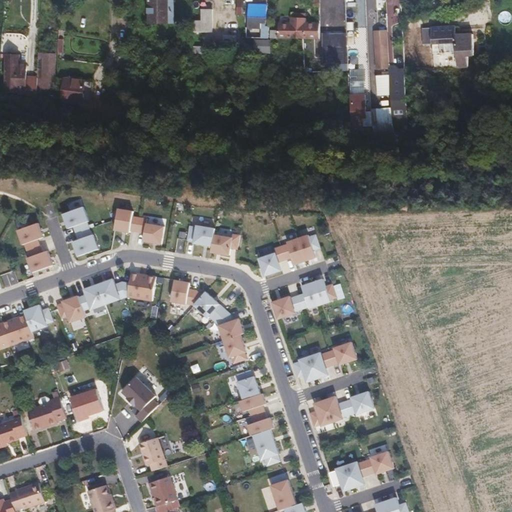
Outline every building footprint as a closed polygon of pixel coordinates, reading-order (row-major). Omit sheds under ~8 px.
[(169,22),(169,10),(165,10),(165,0),(144,0),(144,22),(169,22)] [(302,0),(303,9),(315,9),(314,0),(302,0)] [(268,5),(249,4),(247,28),(266,29),(268,5)] [(511,11),(501,14),(504,31),(511,29),(511,11)] [(287,19),(287,34),(300,34),(300,18),(287,19)] [(370,22),(370,58),(381,58),(381,22),(370,22)] [(341,55),(341,30),(321,31),(321,56),(341,55)] [(452,52),(451,37),(440,37),(440,33),(434,33),(436,53),(452,52)] [(502,51),(500,41),(493,42),(495,53),(502,51)] [(45,82),(53,82),(53,48),(45,48),(45,82)] [(38,90),(38,71),(28,71),(28,58),(21,58),(21,50),(10,49),(9,87),(32,87),(32,99),(37,98),(38,90)] [(90,102),(92,84),(87,83),(85,82),(62,80),(59,102),(78,105),(78,110),(89,113),(97,114),(99,103),(90,102)] [(344,86),(344,114),(355,114),(355,108),(359,108),(359,86),(344,86)] [(54,98),(55,90),(38,90),(37,98),(54,98)] [(378,113),(378,98),(364,98),(364,113),(378,113)] [(76,229),(78,235),(92,230),(89,224),(91,223),(86,209),(65,216),(70,230),(76,229)] [(136,213),(120,211),(117,232),(132,234),(132,232),(139,233),(141,219),(135,218),(136,213)] [(149,221),(141,219),(139,233),(147,235),(145,243),(164,246),(167,228),(148,225),(149,221)] [(26,246),(29,253),(43,248),(40,241),(45,239),(40,225),(20,232),(25,247),(26,246)] [(196,245),(214,248),(216,236),(217,230),(198,227),(198,229),(191,228),(189,242),(196,243),(196,245)] [(96,236),(94,237),(92,230),(78,235),(81,242),(75,244),(81,258),(101,251),(96,236)] [(315,235),(304,239),(311,261),(322,258),(320,251),(326,249),(322,235),(315,237),(315,235)] [(234,239),(216,236),(214,248),(213,254),(231,257),(232,250),(239,251),(241,237),(234,236),(234,239)] [(50,239),(41,241),(44,252),(53,250),(50,239)] [(294,244),(287,246),(291,260),(298,258),(301,265),(311,261),(304,239),(293,242),(294,244)] [(287,246),(280,248),(282,253),(265,258),(271,276),(287,271),(285,262),(291,260),(287,246)] [(45,254),(43,248),(29,253),(31,259),(30,260),(35,274),(55,267),(50,252),(45,254)] [(159,279),(150,277),(150,279),(141,277),(141,276),(134,274),(132,285),(130,299),(155,303),(159,279)] [(318,283),(326,305),(336,302),(336,300),(342,298),(338,284),(331,286),(329,279),(318,283)] [(115,281),(101,286),(108,306),(130,299),(132,285),(124,284),(117,286),(115,281)] [(204,297),(198,292),(190,291),(191,284),(176,282),(172,303),(195,307),(204,297)] [(303,296),(307,310),(314,307),(315,309),(326,305),(318,283),(308,286),(310,293),(303,296)] [(81,298),(86,312),(93,309),(94,311),(108,306),(101,286),(86,290),(88,296),(81,298)] [(215,323),(227,311),(208,293),(204,297),(195,307),(209,319),(210,318),(215,323)] [(301,313),(301,312),(307,310),(303,296),(296,298),(296,296),(278,302),(283,319),(301,313)] [(59,307),(64,320),(71,318),(72,324),(88,318),(86,312),(81,298),(65,303),(66,304),(59,307)] [(28,317),(34,334),(50,328),(49,326),(55,323),(51,310),(44,312),(42,307),(26,313),(28,317)] [(227,311),(215,323),(220,327),(225,342),(242,336),(246,335),(241,320),(234,322),(232,315),(227,311)] [(4,325),(12,348),(36,339),(34,334),(28,317),(21,319),(21,321),(12,324),(12,322),(4,325)] [(0,352),(12,348),(4,325),(0,326),(0,352)] [(248,354),(242,336),(225,342),(231,359),(232,359),(235,365),(248,361),(246,354),(248,354)] [(333,352),(337,366),(344,364),(344,366),(362,360),(357,343),(339,349),(339,350),(333,352)] [(315,356),(323,379),(334,375),(331,368),(337,366),(333,352),(326,355),(326,353),(315,356)] [(312,383),(323,379),(315,356),(305,360),(305,361),(298,364),(303,378),(310,375),(312,383)] [(239,384),(245,401),(262,396),(256,378),(254,378),(252,371),(238,376),(240,383),(239,384)] [(99,391),(72,401),(80,424),(90,421),(89,419),(106,413),(99,391)] [(349,401),(354,415),(360,413),(361,414),(379,409),(373,392),(355,397),(356,399),(349,401)] [(245,401),(242,402),(246,412),(251,411),(254,417),(266,413),(264,407),(267,406),(264,395),(262,396),(245,401)] [(329,400),(337,422),(347,419),(347,418),(354,415),(349,401),(342,404),(340,396),(329,400)] [(67,421),(60,400),(50,404),(51,406),(39,410),(29,413),(35,432),(43,430),(42,429),(49,427),(50,430),(59,426),(59,424),(67,421)] [(50,404),(50,402),(45,400),(41,401),(38,406),(39,410),(51,406),(50,404)] [(329,400),(318,403),(321,411),(314,413),(318,427),(325,424),(326,426),(337,422),(329,400)] [(266,413),(254,417),(256,424),(249,426),(252,437),(254,436),(272,431),(275,429),(272,419),(268,420),(266,413)] [(28,439),(21,421),(0,428),(0,452),(6,450),(6,448),(11,446),(20,443),(20,442),(28,439)] [(272,431),(254,436),(263,461),(265,461),(268,468),(281,463),(279,456),(280,456),(272,431)] [(166,465),(157,436),(138,443),(146,464),(149,463),(152,470),(166,465)] [(376,459),(368,461),(372,475),(380,472),(380,474),(398,468),(393,452),(375,458),(376,459)] [(372,475),(368,461),(362,463),(361,461),(350,465),(358,487),(368,484),(366,477),(372,475)] [(358,487),(350,465),(340,468),(340,470),(333,472),(337,486),(345,484),(347,491),(358,487)] [(286,474),(272,479),(275,486),(272,487),(281,511),(286,510),(298,506),(289,481),(286,474)] [(175,500),(167,476),(149,482),(157,505),(155,506),(157,511),(161,511),(173,508),(170,501),(175,500)] [(46,504),(40,485),(18,492),(19,494),(11,496),(16,511),(19,511),(24,510),(25,511),(46,504)] [(113,505),(111,498),(107,488),(89,494),(95,511),(116,511),(119,511),(116,503),(113,505)] [(400,498),(389,501),(392,511),(411,511),(409,503),(402,505),(400,498)] [(0,511),(8,511),(6,503),(5,504),(4,500),(0,501),(0,511)] [(392,511),(389,501),(378,505),(380,511),(392,511)]
